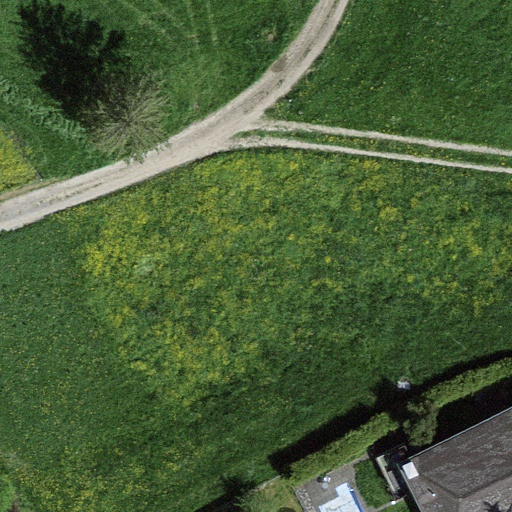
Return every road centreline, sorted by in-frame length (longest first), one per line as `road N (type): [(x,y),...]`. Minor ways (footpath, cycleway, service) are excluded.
road 1 (track): [(0,216),(122,176),(246,121),(336,0)]
road 2 (track): [(246,121),(511,155)]
